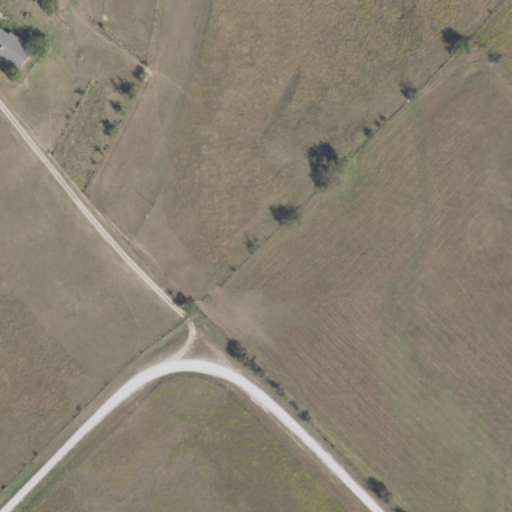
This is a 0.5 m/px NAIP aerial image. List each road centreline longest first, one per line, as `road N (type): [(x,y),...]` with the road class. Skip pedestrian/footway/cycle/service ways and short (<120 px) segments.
road 1 (residential): [(411,511),(244,343),(188,348),(13,511)]
road 2 (residential): [(188,348),(182,297),(0,86)]
